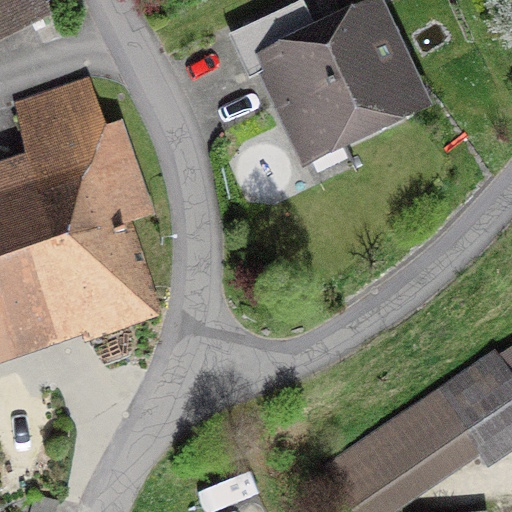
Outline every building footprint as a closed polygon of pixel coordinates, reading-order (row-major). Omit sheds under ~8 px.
[(0,0),(0,42),(52,16),(43,0),(0,0)] [(249,82),(257,78),(302,171),(312,167),(320,182),(352,167),(344,151),(433,109),(381,0),(380,0),(353,13),(352,11),(315,29),(303,3),(228,39),(249,82)] [(155,217),(123,121),(105,127),(89,78),(10,104),(28,156),(0,165),(0,370),(48,355),(46,349),(83,337),(85,344),(161,319),(130,225),(155,217)] [(487,473),(511,457),(511,348),(499,357),(497,353),(319,467),(347,511),(401,511),(480,462),(487,473)] [(35,495),(30,511),(55,511),(58,502),(35,495)]
